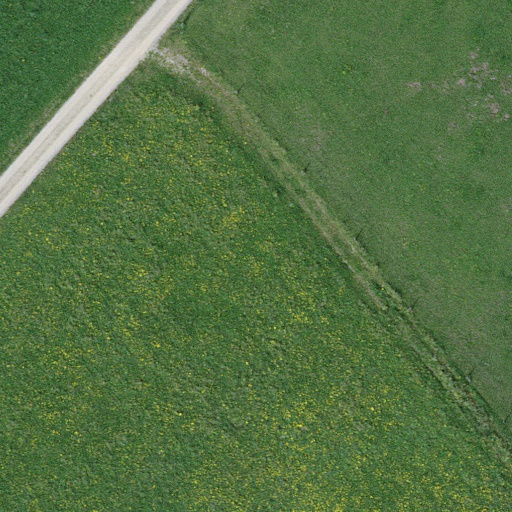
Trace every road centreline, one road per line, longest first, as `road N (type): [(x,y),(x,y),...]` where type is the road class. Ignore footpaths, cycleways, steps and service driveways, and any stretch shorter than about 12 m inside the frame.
road 1 (track): [(156,28),(511,460)]
road 2 (track): [(180,0),(0,204)]
